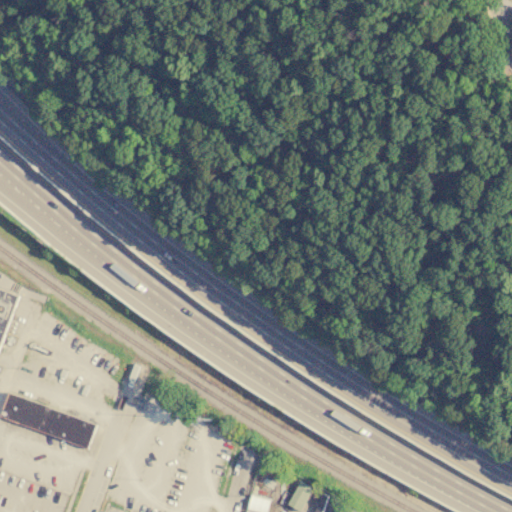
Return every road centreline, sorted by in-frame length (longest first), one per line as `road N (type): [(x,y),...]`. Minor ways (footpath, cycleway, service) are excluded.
road 1 (motorway): [(511,482),(236,315),(121,225)]
road 2 (motorway): [(23,189),(317,399)]
road 3 (motorway): [(317,399),(507,511)]
road 4 (motorway): [(121,225),(0,112)]
road 5 (residential): [(82,511),(126,391)]
